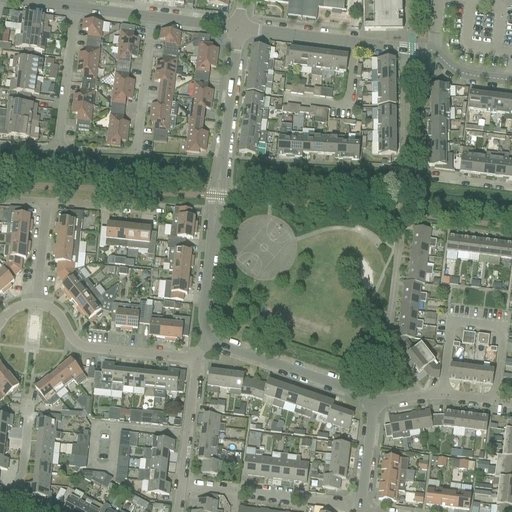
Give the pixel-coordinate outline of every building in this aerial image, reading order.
[(262,0),(263,1),(260,1),(288,5),(286,19),(287,19),(287,17),(315,20),(315,23),(316,23),(318,8),(346,12),(347,0),(262,0)] [(403,32),(402,0),(363,0),(364,32),(403,32)] [(431,0),(419,0),(419,9),(430,11),(431,0)] [(32,33),(34,16),(14,13),(14,18),(19,18),(18,26),(22,26),(21,32),(32,33)] [(47,29),(48,22),(53,23),(53,18),(34,16),(32,33),(50,35),(51,30),(47,29)] [(100,45),(102,34),(103,24),(83,21),(82,31),(88,32),(87,43),(100,45)] [(133,39),(135,28),(121,26),(119,47),(138,50),(139,40),(133,39)] [(178,55),(179,43),(180,33),(161,31),(159,41),(165,41),(164,53),(178,55)] [(29,55),(32,33),(21,32),(21,37),(16,37),(15,48),(26,50),(25,55),(29,55)] [(44,52),(46,40),(49,41),(50,35),(32,33),(29,55),(33,55),(34,50),(44,52)] [(209,46),(210,37),(198,35),(197,41),(193,46),(195,51),(198,51),(197,57),(217,59),(218,50),(212,49),(213,46),(209,46)] [(98,66),(100,45),(87,43),(85,55),(79,54),(78,63),(98,66)] [(137,59),(138,50),(119,47),(116,68),(130,70),(131,58),(137,59)] [(252,47),(251,59),(269,61),(270,49),(252,47)] [(300,68),(302,50),(290,49),(289,58),(288,64),(288,67),(300,68)] [(311,70),(313,52),(302,50),(300,68),(311,70)] [(322,71),(325,53),(313,52),(311,70),(322,71)] [(175,75),(178,55),(164,53),(163,64),(157,64),(155,73),(175,75)] [(334,73),(336,55),(325,53),(322,71),(323,71),(334,73)] [(26,77),(29,55),(25,55),(24,59),(14,58),(12,70),(17,70),(16,76),(26,77)] [(32,60),(33,55),(29,55),(26,77),(37,78),(37,73),(41,73),(43,62),(32,60)] [(346,74),(348,56),(336,55),(334,73),(346,74)] [(216,69),(217,59),(197,57),(195,78),(208,80),(210,68),(216,69)] [(249,70),(267,72),(272,73),(273,61),(269,61),(251,59),(249,70)] [(395,72),(395,60),(377,60),(377,72),(395,72)] [(95,87),(98,66),(78,63),(77,73),(83,74),(81,85),(95,87)] [(128,81),(130,70),(116,68),(113,89),(133,91),(134,82),(128,81)] [(266,78),(267,72),(249,70),(248,81),(272,84),(272,78),(266,78)] [(395,83),(395,72),(377,72),(377,83),(395,83)] [(172,96),(175,75),(155,73),(154,83),(160,83),(159,95),(172,96)] [(23,99),(26,77),(16,76),(15,81),(11,81),(10,92),(20,94),(19,99),(23,99)] [(36,84),(37,78),(26,77),(23,99),(27,99),(28,94),(39,96),(40,84),(36,84)] [(207,91),(208,80),(195,78),(192,99),(212,101),(213,92),(207,91)] [(271,90),(272,84),(248,81),(246,93),(264,95),(265,89),(271,90)] [(395,94),(395,83),(377,83),(377,95),(395,94)] [(93,108),(95,87),(81,85),(80,96),(74,96),(73,105),(93,108)] [(297,95),(298,86),(292,85),(291,87),(286,87),(285,92),(291,92),(290,94),(297,95)] [(308,95),(309,90),(304,89),(304,87),(298,86),(297,95),(303,96),(303,94),(308,95)] [(449,98),(449,87),(431,87),(431,98),(449,98)] [(319,98),(320,89),(314,88),(314,90),(309,90),(308,95),(313,95),(313,97),(319,98)] [(132,101),(133,91),(113,89),(111,110),(124,112),(126,100),(132,101)] [(332,91),(327,90),(320,89),(319,98),(326,99),(326,94),(332,95),(332,91)] [(479,113),(481,95),(470,93),(468,111),(479,113)] [(395,106),(395,94),(377,95),(377,106),(395,106)] [(170,117),(172,96),(159,95),(157,106),(151,105),(150,115),(170,117)] [(491,114),(493,96),(481,95),(479,113),(491,114)] [(262,110),(264,98),(246,96),(245,108),(262,110)] [(502,115),(504,98),(493,96),(491,114),(502,115)] [(449,110),(449,98),(431,98),(431,110),(449,110)] [(511,116),(511,98),(504,98),(502,115),(511,116)] [(21,121),(23,99),(19,99),(19,104),(8,102),(7,114),(11,114),(10,120),(21,121)] [(27,104),(27,99),(23,99),(21,121),(31,122),(32,117),(36,117),(37,106),(27,104)] [(211,111),(212,101),(192,99),(189,120),(203,121),(205,110),(211,111)] [(90,129),(93,108),(73,105),(72,115),(78,115),(76,127),(90,129)] [(245,108),(243,119),(261,121),(261,120),(267,121),(268,111),(262,110),(245,108)] [(316,109),(315,118),(321,118),(321,124),(326,125),(327,115),(322,114),(322,109),(316,109)] [(396,121),(395,109),(377,109),(378,121),(396,121)] [(123,123),(124,112),(111,110),(108,131),(128,133),(129,124),(123,123)] [(449,122),(449,110),(431,110),(431,121),(446,121),(446,122),(449,122)] [(167,138),(170,117),(150,115),(149,124),(155,125),(153,136),(167,138)] [(260,133),(261,121),(243,119),(242,130),(260,133)] [(0,135),(18,138),(21,121),(10,120),(10,125),(5,125),(5,132),(0,131),(0,135)] [(202,133),(203,121),(189,120),(187,141),(207,143),(208,134),(202,133)] [(33,136),(34,128),(37,129),(38,123),(31,122),(21,121),(18,138),(38,141),(38,136),(33,136)] [(396,133),(396,121),(378,121),(378,133),(396,133)] [(449,133),(449,122),(446,122),(446,121),(431,121),(428,121),(428,133),(446,133),(449,133)] [(76,127),(75,133),(89,135),(90,129),(76,127)] [(265,145),(266,133),(260,133),(242,130),(240,142),(258,144),(265,145)] [(290,157),(291,139),(291,134),(285,134),(285,130),(280,130),(279,139),(278,157),(290,157)] [(127,143),(128,133),(108,131),(106,146),(120,148),(121,142),(127,143)] [(396,144),(396,133),(378,133),(378,144),(396,144)] [(446,144),(446,133),(428,133),(428,144),(446,144)] [(153,136),(153,143),(166,144),(167,138),(153,136)] [(302,140),(301,154),(302,154),(313,155),(314,137),(302,136),(302,140)] [(348,143),(347,161),(359,161),(359,151),(360,137),(355,136),(354,143),(348,143)] [(324,156),(325,138),(314,137),(313,155),(324,156)] [(337,139),(337,142),(336,142),(336,156),(335,156),(335,160),(347,161),(348,143),(348,138),(337,137),(337,139)] [(336,142),(337,142),(337,139),(325,138),(324,156),(335,156),(336,156),(336,142)] [(302,140),(291,139),(290,157),(302,158),(302,154),(301,154),(302,140)] [(205,153),(207,143),(187,141),(185,153),(189,154),(199,155),(199,152),(205,153)] [(265,145),(258,144),(240,142),(239,153),(263,156),(265,145)] [(396,156),(396,144),(378,144),(378,156),(396,156)] [(446,155),(446,144),(428,144),(428,156),(446,155)] [(472,175),(474,157),(472,157),(473,150),(463,149),(462,155),(462,156),(460,169),(460,173),(472,175)] [(494,178),(496,160),(497,155),(486,153),(485,158),(483,176),(494,178)] [(452,173),(452,155),(446,155),(428,156),(428,167),(434,167),(435,171),(452,173)] [(483,176),(485,158),(474,157),(472,175),(483,176)] [(506,179),(508,161),(496,160),(494,178),(506,179)] [(30,222),(30,216),(22,215),(22,209),(9,209),(7,225),(32,228),(32,222),(30,222)] [(194,223),(195,218),(191,218),(191,210),(174,209),(174,216),(179,217),(178,227),(196,229),(197,224),(194,223)] [(81,233),(83,213),(67,212),(66,220),(59,219),(59,225),(56,224),(56,230),(81,233)] [(117,241),(119,223),(113,222),(113,225),(107,224),(107,232),(101,232),(99,247),(105,248),(106,247),(117,248),(117,241)] [(125,224),(119,223),(117,241),(117,248),(127,249),(128,242),(129,227),(124,226),(125,224)] [(31,233),(32,228),(7,225),(6,235),(12,236),(28,238),(28,233),(31,233)] [(138,244),(140,225),(134,225),(134,227),(129,227),(128,242),(127,249),(138,250),(138,244)] [(151,233),(151,229),(146,228),(146,226),(140,225),(138,244),(138,250),(149,251),(148,260),(154,260),(157,234),(151,233)] [(196,235),(196,229),(178,227),(172,227),(171,238),(168,237),(167,243),(185,245),(186,239),(193,240),(193,235),(196,235)] [(414,228),(413,242),(436,244),(436,241),(430,240),(431,230),(414,228)] [(80,244),(81,233),(56,230),(55,236),(58,236),(57,241),(80,243),(80,244)] [(27,243),(28,238),(12,236),(11,247),(29,249),(30,243),(27,243)] [(457,254),(459,238),(448,237),(446,252),(448,253),(457,254)] [(470,240),(459,238),(456,261),(467,262),(470,240)] [(478,263),(479,257),(481,241),(470,240),(467,262),(478,263)] [(54,246),(53,252),(79,254),(80,243),(57,241),(57,246),(54,246)] [(490,258),(491,243),(481,241),(479,257),(490,258)] [(429,248),(435,249),(436,244),(413,242),(411,255),(428,257),(429,248)] [(191,257),(191,252),(185,251),(185,245),(167,243),(167,250),(169,250),(168,261),(174,261),(193,263),(193,258),(191,257)] [(500,259),(502,244),(491,243),(490,258),(500,259)] [(511,261),(511,254),(511,245),(502,244),(500,259),(511,261)] [(29,249),(11,247),(5,246),(4,257),(7,258),(6,264),(21,271),(22,260),(26,260),(26,255),(29,255),(29,249)] [(79,254),(72,254),(53,252),(53,257),(55,258),(55,263),(58,263),(57,275),(75,270),(75,265),(77,265),(79,254)] [(426,267),(428,257),(411,255),(409,269),(432,272),(433,268),(426,267)] [(192,269),(193,263),(174,261),(168,261),(164,260),(164,265),(170,265),(169,272),(173,272),(189,274),(189,269),(192,269)] [(14,282),(12,280),(21,271),(6,264),(2,268),(5,271),(0,275),(0,282),(7,291),(12,287),(10,285),(14,282)] [(432,276),(432,272),(409,269),(408,283),(422,284),(424,285),(425,276),(432,276)] [(81,286),(86,281),(80,273),(78,274),(75,270),(57,275),(64,285),(62,287),(65,291),(63,293),(66,297),(81,286)] [(188,279),(189,274),(173,272),(172,283),(191,285),(191,279),(188,279)] [(75,304),(94,289),(88,280),(86,281),(81,286),(66,297),(70,302),(72,300),(75,304)] [(190,291),(191,285),(172,283),(165,282),(164,300),(183,302),(184,295),(187,296),(187,290),(190,291)] [(420,294),(422,284),(408,283),(405,282),(403,296),(426,299),(426,295),(422,295),(420,294)] [(101,298),(80,314),(83,319),(85,317),(89,321),(95,316),(96,318),(98,318),(101,315),(102,313),(101,312),(98,307),(104,302),(105,304),(112,304),(117,286),(101,298)] [(80,314),(101,298),(94,289),(75,304),(78,308),(76,310),(80,314)] [(425,303),(426,299),(403,296),(401,310),(418,312),(419,303),(425,303)] [(143,325),(146,303),(140,303),(140,307),(129,306),(128,313),(126,332),(132,332),(132,330),(137,330),(138,325),(143,325)] [(126,332),(129,306),(112,304),(110,322),(116,322),(115,328),(121,328),(120,331),(126,332)] [(161,323),(162,318),(151,317),(152,308),(145,307),(143,325),(150,326),(148,340),(155,341),(155,338),(160,339),(161,323)] [(416,322),(418,312),(401,310),(399,324),(422,327),(423,322),(416,322)] [(172,324),(170,343),(176,343),(176,341),(181,341),(182,338),(188,338),(190,319),(183,319),(182,325),(172,324)] [(170,343),(172,324),(161,323),(160,339),(165,339),(164,342),(170,343)] [(422,331),(422,327),(399,324),(398,338),(402,338),(401,343),(407,341),(407,339),(414,340),(415,330),(422,331)] [(490,336),(478,335),(476,346),(488,348),(490,336)] [(435,362),(429,354),(421,344),(414,350),(407,341),(401,343),(409,353),(406,356),(420,373),(423,371),(429,378),(439,380),(440,367),(436,367),(433,363),(435,362)] [(82,374),(71,359),(62,367),(73,381),(73,382),(78,387),(87,380),(82,374)] [(111,392),(113,370),(114,370),(114,365),(103,364),(102,374),(94,373),(92,390),(111,392)] [(459,382),(461,367),(451,366),(449,381),(459,382)] [(73,381),(62,367),(57,371),(58,372),(53,375),(64,389),(73,382),(73,381)] [(470,384),(472,368),(461,367),(459,382),(470,384)] [(481,385),(483,370),(472,368),(470,384),(481,385)] [(0,386),(12,377),(10,375),(9,376),(7,374),(3,369),(0,372),(0,386)] [(124,371),(114,370),(113,370),(111,392),(122,393),(124,371)] [(492,386),(494,371),(483,370),(481,385),(492,386)] [(135,372),(124,371),(122,393),(133,395),(133,389),(135,372)] [(178,384),(179,372),(167,371),(167,376),(166,392),(182,394),(183,384),(178,384)] [(219,389),(221,373),(209,371),(207,388),(219,389)] [(144,390),(146,373),(135,372),(133,389),(144,390)] [(155,391),(156,375),(146,373),(144,390),(155,391)] [(230,390),(232,374),(221,373),(219,389),(230,390)] [(244,376),(232,374),(230,390),(241,392),(242,392),(243,380),(244,376)] [(64,389),(53,375),(49,378),(48,378),(44,381),(56,396),(64,389)] [(155,391),(154,399),(165,400),(166,392),(167,376),(156,375),(155,391)] [(19,387),(12,377),(0,386),(0,401),(4,398),(19,387)] [(252,398),(255,382),(243,380),(242,392),(241,392),(240,397),(252,398)] [(56,396),(44,381),(35,389),(40,395),(37,397),(44,406),(52,407),(60,400),(56,396)] [(274,400),(279,385),(268,381),(267,386),(261,401),(262,402),(263,397),(274,400)] [(261,401),(267,386),(255,382),(252,398),(261,401)] [(285,404),(290,389),(279,385),(274,400),(275,401),(272,407),(283,411),(283,410),(283,409),(285,404)] [(295,408),(301,392),(290,389),(285,404),(295,408)] [(304,417),(312,396),(301,392),(295,408),(294,413),(294,414),(304,417)] [(317,415),(322,400),(312,396),(304,417),(310,419),(312,413),(317,415)] [(332,408),(334,403),(322,400),(317,415),(318,415),(327,419),(328,419),(332,408)] [(75,417),(75,413),(70,412),(66,408),(61,411),(61,416),(75,417)] [(338,427),(343,412),(332,408),(328,419),(327,419),(326,423),(338,427)] [(0,426),(7,427),(7,428),(10,428),(12,428),(13,417),(3,416),(4,410),(0,409),(0,426)] [(108,420),(108,421),(119,422),(119,421),(120,416),(120,411),(109,410),(109,415),(108,420)] [(141,419),(142,413),(131,412),(130,424),(140,425),(141,419)] [(354,415),(343,412),(338,427),(348,431),(354,415)] [(438,428),(437,416),(431,416),(430,412),(416,414),(419,431),(420,437),(424,436),(423,430),(433,428),(438,428)] [(152,420),(151,426),(162,427),(162,425),(162,421),(158,420),(159,414),(152,413),(152,420)] [(454,429),(455,414),(445,413),(444,416),(437,416),(438,428),(443,428),(454,429)] [(419,431),(416,414),(402,417),(406,440),(410,439),(409,432),(419,431)] [(464,431),(466,415),(455,414),(454,429),(464,431)] [(35,420),(34,431),(39,432),(55,433),(56,423),(60,423),(61,417),(46,415),(46,421),(35,420)] [(219,425),(220,417),(204,415),(202,426),(219,429),(224,429),(225,425),(219,425)] [(475,432),(477,417),(466,415),(464,431),(475,432)] [(406,440),(402,417),(388,419),(390,426),(384,427),(386,439),(392,438),(392,441),(402,439),(402,440),(406,440)] [(488,418),(487,418),(477,417),(475,432),(486,433),(488,418)] [(9,433),(10,428),(7,428),(7,427),(0,426),(0,437),(6,438),(6,434),(7,434),(9,433)] [(224,433),(224,429),(202,426),(201,438),(217,440),(218,433),(224,433)] [(502,459),(511,459),(511,431),(506,431),(502,458),(502,459)] [(60,440),(61,434),(55,433),(39,432),(38,442),(54,444),(54,440),(60,440)] [(129,438),(130,434),(120,433),(119,447),(130,448),(131,438),(129,438)] [(89,437),(79,436),(78,436),(77,446),(72,446),(88,448),(89,437)] [(216,447),(217,440),(201,438),(199,450),(222,452),(222,448),(216,447)] [(174,442),(153,439),(152,451),(168,452),(168,453),(173,453),(174,442)] [(53,455),(54,444),(38,442),(36,453),(53,455)] [(327,447),(327,449),(332,450),(332,456),(348,458),(350,446),(340,445),(327,443),(327,447)] [(87,458),(88,448),(72,446),(71,457),(75,457),(87,458)] [(129,459),(130,448),(119,447),(118,458),(129,459)] [(220,464),(220,463),(221,456),(222,452),(199,450),(198,461),(203,462),(220,464)] [(167,463),(168,453),(168,452),(152,451),(151,461),(167,463)] [(256,477),(259,452),(256,452),(255,458),(245,456),(243,476),(256,477)] [(268,479),(271,460),(262,459),(263,452),(259,452),(256,477),(268,479)] [(52,466),(53,455),(36,453),(35,464),(52,466)] [(241,466),(242,455),(236,454),(234,465),(241,466)] [(281,481),(284,455),(280,455),(280,461),(271,460),(268,479),(281,481)] [(294,482),(296,463),(287,462),(288,456),(284,455),(281,481),(294,482)] [(347,469),(348,458),(332,456),(331,463),(325,462),(325,466),(347,469)] [(86,469),(87,458),(75,457),(74,464),(69,463),(69,467),(76,468),(79,470),(80,469),(86,469)] [(306,484),(308,474),(309,465),(299,463),(300,457),(296,457),(296,463),(294,482),(306,484)] [(511,480),(511,459),(502,459),(502,458),(497,457),(494,479),(499,480),(500,479),(511,480)] [(128,470),(129,459),(118,458),(117,468),(128,470)] [(407,472),(408,461),(384,458),(382,469),(400,471),(407,472)] [(0,470),(7,471),(8,460),(3,459),(0,459),(0,470)] [(166,474),(167,463),(151,461),(146,461),(145,471),(166,474)] [(228,468),(229,464),(220,463),(220,464),(203,462),(201,474),(221,477),(222,467),(228,468)] [(51,476),(52,466),(35,464),(34,474),(51,476)] [(345,481),(347,469),(325,466),(323,478),(340,480),(345,481)] [(127,480),(128,471),(128,470),(117,468),(116,479),(127,480)] [(406,482),(407,472),(400,471),(382,469),(381,479),(406,482)] [(165,484),(166,474),(145,471),(144,482),(149,483),(165,484)] [(92,480),(93,474),(86,473),(82,472),(79,477),(90,484),(92,481),(92,480)] [(49,487),(51,476),(34,474),(33,485),(49,487)] [(96,481),(95,483),(101,486),(102,485),(103,483),(107,476),(104,475),(97,474),(96,481)] [(339,491),(340,480),(318,477),(318,481),(323,482),(322,489),(339,491)] [(126,481),(127,480),(116,479),(115,484),(124,488),(124,480),(126,481)] [(381,479),(380,490),(398,492),(404,493),(406,482),(381,479)] [(511,480),(500,479),(499,480),(496,507),(497,507),(511,508),(511,480)] [(170,485),(165,484),(149,483),(147,494),(169,496),(170,485)] [(49,493),(49,488),(49,487),(33,485),(28,484),(27,496),(45,498),(45,501),(42,507),(50,511),(55,511),(60,503),(52,499),(52,493),(49,493)] [(436,507),(438,490),(428,488),(425,506),(436,507)] [(75,511),(81,501),(72,497),(75,493),(72,491),(68,489),(61,502),(66,505),(62,511),(75,511)] [(396,503),(398,492),(380,490),(378,501),(396,503)] [(447,509),(449,491),(438,490),(436,507),(447,509)] [(458,510),(460,492),(449,491),(447,509),(458,510)] [(469,511),(470,501),(471,494),(460,492),(458,510),(469,511)] [(217,502),(217,496),(209,495),(209,501),(198,500),(196,511),(217,511),(216,511),(217,502)] [(87,511),(93,502),(84,497),(81,502),(81,501),(75,511),(87,511)] [(137,504),(136,506),(145,510),(148,505),(139,500),(137,504)] [(100,511),(103,507),(93,502),(87,511),(100,511)]
